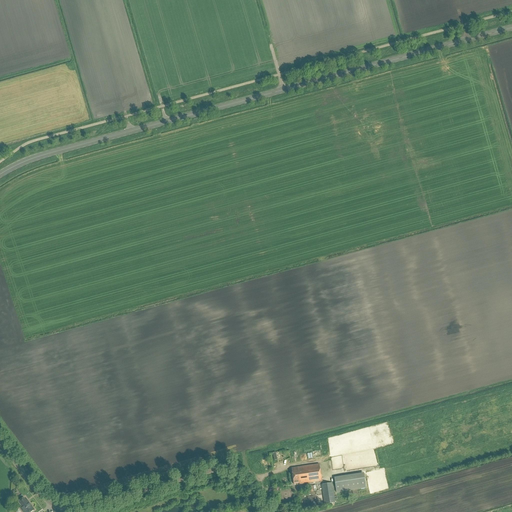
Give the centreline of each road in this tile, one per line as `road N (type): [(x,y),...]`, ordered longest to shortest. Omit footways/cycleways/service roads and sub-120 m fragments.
road 1 (tertiary): [(0,174),(40,156),(511,28)]
road 2 (unclassified): [(264,511),(256,483),(230,465),(52,503),(0,439)]
